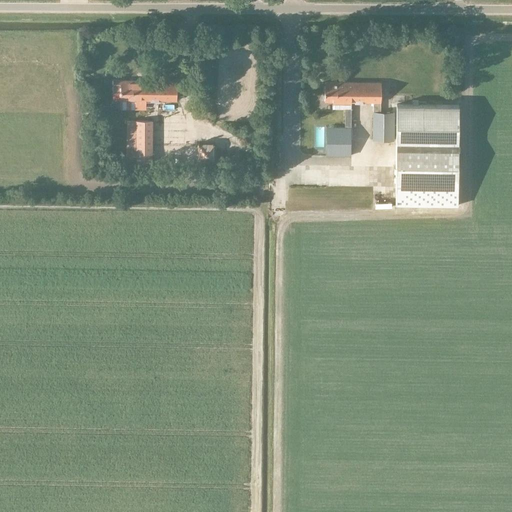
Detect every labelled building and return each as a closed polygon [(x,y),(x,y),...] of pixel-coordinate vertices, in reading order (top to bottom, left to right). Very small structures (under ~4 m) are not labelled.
[(176,80),(120,79),(112,79),(112,99),(149,100),(158,100),(176,100),(176,80)] [(393,140),(393,112),(380,112),(380,102),(380,82),(324,81),(324,101),(373,102),(373,112),(372,112),(372,140),(393,140)] [(396,104),(395,184),(457,185),(458,105),(396,104)] [(350,155),(350,110),(345,109),(344,127),(330,127),(330,155),(350,155)] [(147,165),(148,120),(125,120),(125,158),(125,165),(147,165)] [(216,148),(199,147),(198,165),(216,166),(216,148)] [(318,164),(319,191),(331,190),(330,163),(318,164)]
